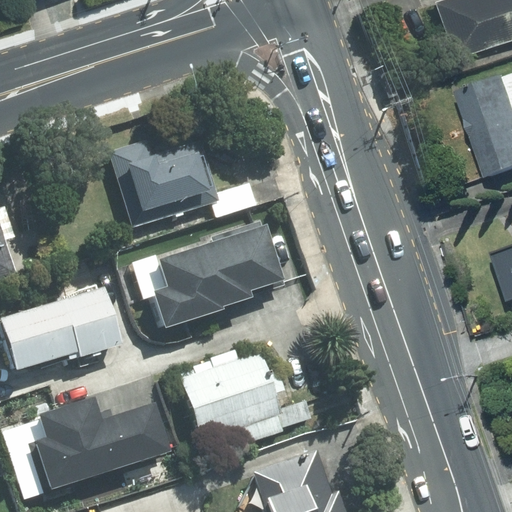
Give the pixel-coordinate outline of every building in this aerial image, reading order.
[(511,0),(431,0),(450,56),(511,34),(511,0)] [(511,72),(509,73),(473,86),(468,113),(492,177),(511,169),(511,72)] [(141,140),(103,152),(128,229),(161,218),(158,208),(212,190),(195,141),(146,157),(141,140)] [(2,204),(0,204),(0,280),(13,276),(1,243),(14,238),(2,204)] [(277,283),(258,221),(128,265),(141,303),(150,299),(160,328),(246,299),(245,294),(277,283)] [(511,247),(500,251),(511,286),(511,247)] [(119,349),(99,288),(0,319),(0,338),(10,371),(70,352),(73,363),(119,349)] [(193,370),(174,375),(195,444),(239,430),(244,445),(279,435),(274,417),(280,416),(262,354),(232,363),(229,353),(191,364),(193,370)] [(40,439),(27,443),(43,493),(165,454),(149,406),(94,423),(85,398),(33,415),(40,439)] [(313,453),(250,471),(262,511),(340,511),(334,492),(327,494),(313,453)]
